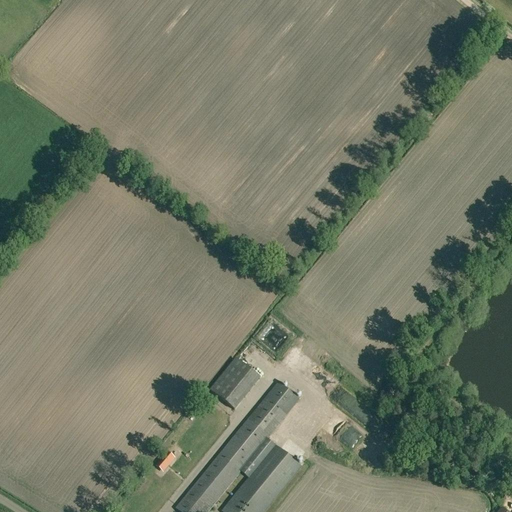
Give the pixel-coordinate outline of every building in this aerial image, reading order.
[(250,479),(227,507),(222,511),(264,511),(301,467),(267,440),(299,401),(278,384),(176,509),(179,511),(208,511),(241,472),(250,479)] [(215,384),(210,390),(235,411),(240,405),(215,384)] [(289,438),(316,414),(309,407),(282,431),(289,438)] [(303,445),(307,442),(303,438),(298,442),(304,451),(306,450),(303,445)] [(166,452),(155,466),(164,473),(175,458),(166,452)]
